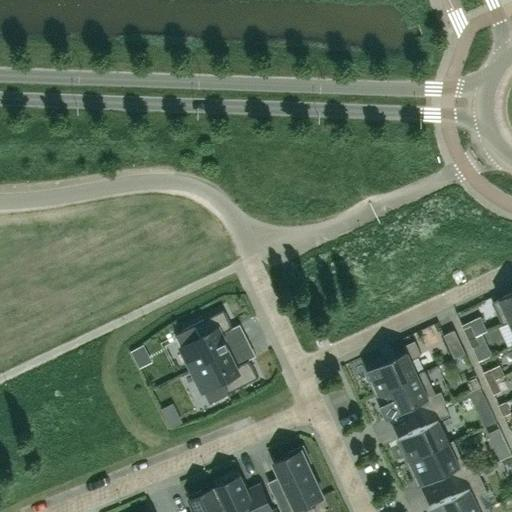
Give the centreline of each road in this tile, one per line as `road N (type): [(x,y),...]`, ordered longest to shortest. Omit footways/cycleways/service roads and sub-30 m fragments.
road 1 (secondary): [(493,81),(394,88),(0,74)]
road 2 (secondary): [(0,99),(448,114),(490,122)]
road 3 (residential): [(0,202),(175,182),(228,211),(252,259)]
road 4 (residential): [(63,511),(317,409)]
road 5 (residential): [(297,366),(511,269)]
